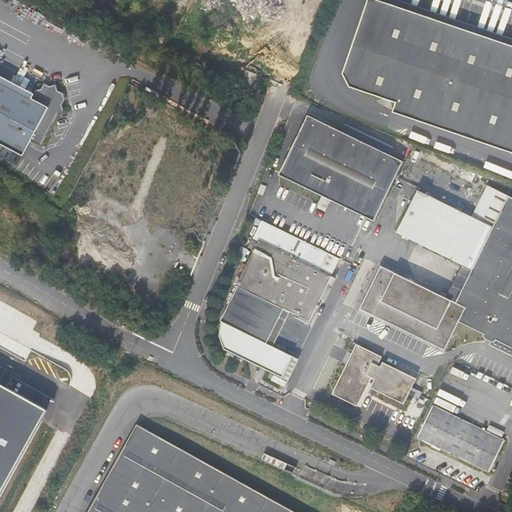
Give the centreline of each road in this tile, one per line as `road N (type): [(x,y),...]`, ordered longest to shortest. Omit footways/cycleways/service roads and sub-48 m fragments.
road 1 (unclassified): [(159,359),(480,511)]
road 2 (unclassified): [(159,359),(192,302),(278,89)]
road 3 (unclassified): [(0,270),(159,359)]
